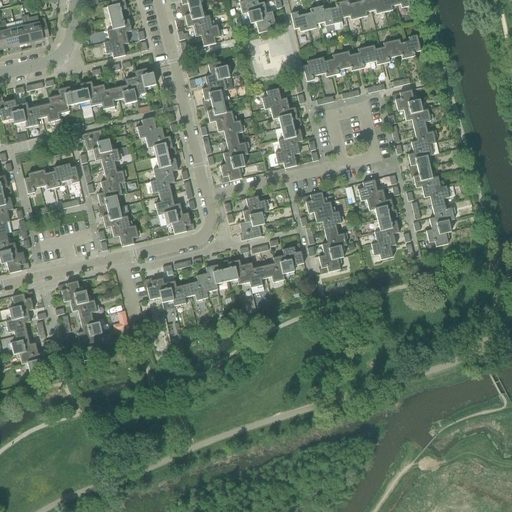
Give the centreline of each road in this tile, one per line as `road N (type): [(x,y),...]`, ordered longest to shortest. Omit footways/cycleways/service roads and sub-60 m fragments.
road 1 (residential): [(204,198),(157,0)]
road 2 (residential): [(204,198),(341,164)]
road 3 (residential): [(119,258),(198,240),(209,218),(204,198)]
road 4 (tertiary): [(0,75),(51,63),(63,52),(75,0)]
